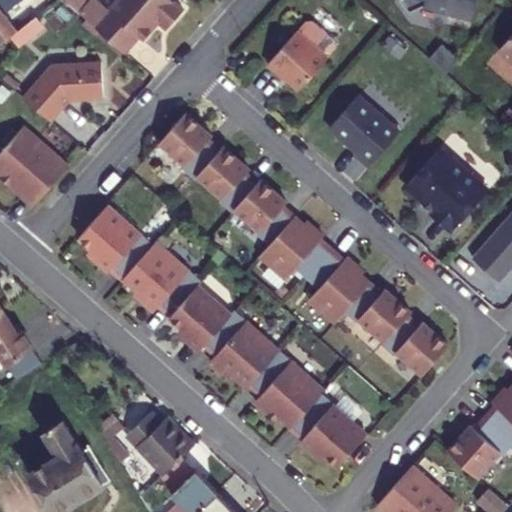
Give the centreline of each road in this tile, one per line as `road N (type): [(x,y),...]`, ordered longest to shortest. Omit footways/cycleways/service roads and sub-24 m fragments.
road 1 (residential): [(339,511),(469,357),(471,334),(465,317),(191,73),(23,262)]
road 2 (residential): [(297,511),(23,262)]
